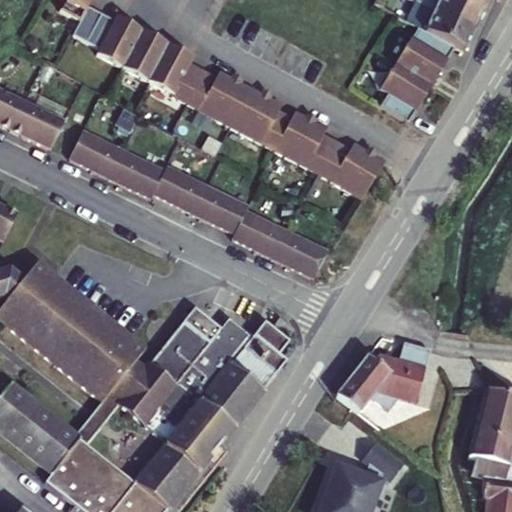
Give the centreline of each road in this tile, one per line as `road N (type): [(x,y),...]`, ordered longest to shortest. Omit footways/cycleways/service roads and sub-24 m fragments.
road 1 (residential): [(345,325),(0,153)]
road 2 (residential): [(158,0),(199,41),(438,172)]
road 3 (residential): [(230,511),(345,325)]
road 4 (residential): [(345,325),(438,172)]
road 5 (residential): [(438,172),(511,55)]
